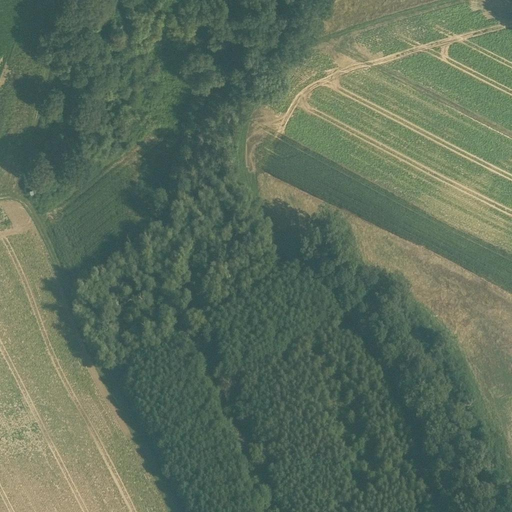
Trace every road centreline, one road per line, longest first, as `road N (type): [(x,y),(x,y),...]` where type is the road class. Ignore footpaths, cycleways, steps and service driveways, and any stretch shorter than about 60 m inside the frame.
road 1 (track): [(57,0),(48,83),(19,195),(176,511)]
road 2 (track): [(511,488),(452,350),(333,234),(287,265)]
road 3 (track): [(323,38),(511,135)]
road 4 (track): [(323,38),(464,0)]
